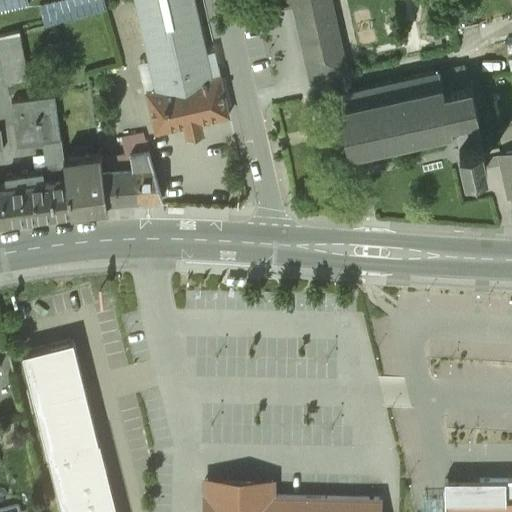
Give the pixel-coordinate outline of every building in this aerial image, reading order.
[(0,0),(0,10),(28,4),(27,0),(0,0)] [(104,0),(58,0),(39,5),(44,25),(106,8),(104,0)] [(193,0),(135,0),(156,88),(211,76),(193,0)] [(293,0),(310,77),(345,70),(329,0),(293,0)] [(28,79),(19,32),(0,35),(0,60),(5,84),(28,79)] [(439,69),(335,91),(350,164),(370,160),(367,147),(456,128),(463,164),(485,159),(476,116),(478,115),(471,84),(443,90),(439,69)] [(156,88),(146,91),(155,132),(229,115),(220,74),(211,76),(156,88)] [(53,93),(10,100),(17,145),(46,141),(60,139),(53,93)] [(143,133),(122,136),(125,154),(129,153),(129,152),(148,149),(143,133)] [(60,139),(46,141),(47,145),(44,145),(48,176),(65,174),(62,157),(60,139)] [(511,143),(499,147),(509,191),(511,189),(511,143)] [(148,149),(129,152),(129,153),(132,168),(153,166),(148,149)] [(99,153),(62,157),(65,174),(70,211),(106,206),(99,153)] [(132,168),(102,170),(107,201),(162,198),(153,166),(132,168)] [(43,170),(4,176),(5,183),(0,183),(0,220),(70,211),(65,174),(48,176),(44,177),(43,170)] [(116,511),(74,339),(22,352),(62,511),(116,511)] [(443,511),(511,511),(511,474),(443,475),(443,511)] [(379,511),(379,496),(274,494),(275,480),(205,479),(204,511),(379,511)] [(0,507),(0,511),(23,511),(21,502),(0,507)]
